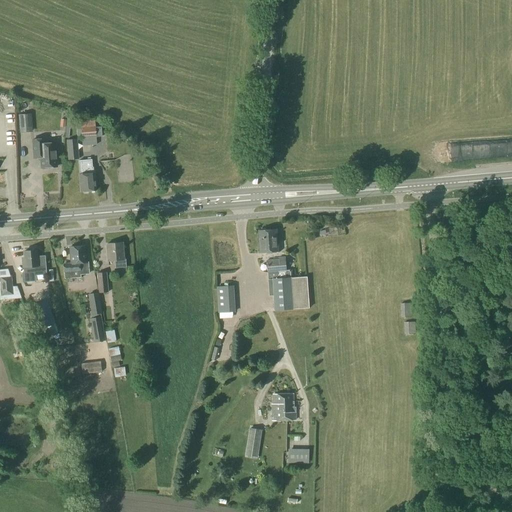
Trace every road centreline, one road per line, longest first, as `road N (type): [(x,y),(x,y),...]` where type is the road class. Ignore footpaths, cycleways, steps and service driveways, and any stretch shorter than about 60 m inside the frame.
road 1 (unclassified): [(426,511),(440,332),(427,186)]
road 2 (primary): [(0,222),(255,200)]
road 3 (unclassified): [(255,200),(268,0)]
road 4 (primary): [(255,200),(427,186)]
